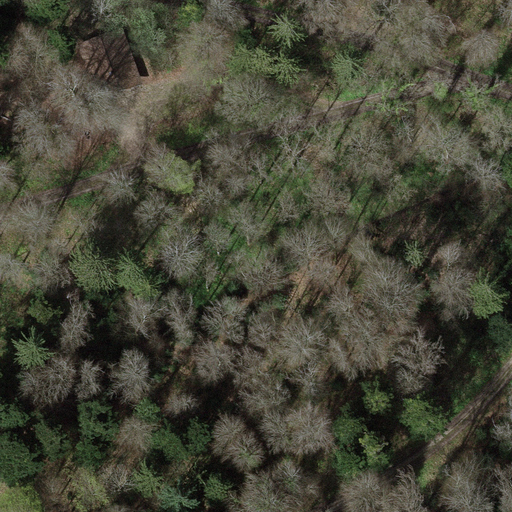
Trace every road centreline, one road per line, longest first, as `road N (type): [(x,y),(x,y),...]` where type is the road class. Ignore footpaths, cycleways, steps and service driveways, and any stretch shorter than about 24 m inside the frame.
road 1 (track): [(482,84),(245,137),(0,216)]
road 2 (track): [(511,94),(275,8),(170,0)]
road 3 (track): [(332,511),(443,436),(511,355)]
